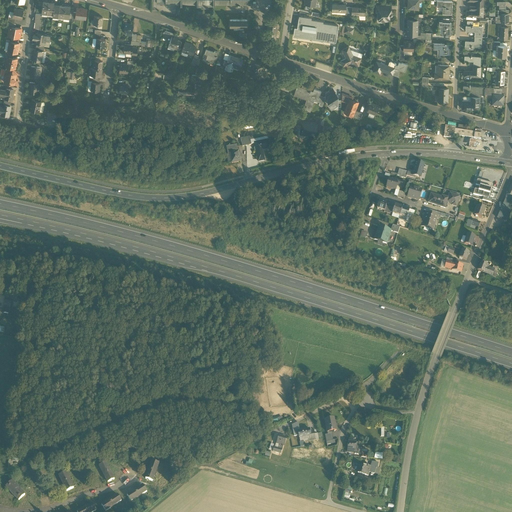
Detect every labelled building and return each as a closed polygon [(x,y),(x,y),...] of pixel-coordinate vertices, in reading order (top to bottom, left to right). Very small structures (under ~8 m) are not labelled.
[(451,1),(443,1),(443,7),(443,13),(451,14),(452,8),(451,8),(451,1)] [(345,12),(346,6),(346,5),(338,4),(332,4),(332,11),(345,12)] [(483,16),(483,7),(476,6),(476,9),(476,11),(467,11),(467,16),(476,16),(483,16)] [(358,14),(365,15),(365,8),(358,7),(352,7),(351,13),(351,14),(358,14)] [(15,17),(21,19),(23,10),(14,8),(12,17),(15,17)] [(76,17),(85,18),(86,9),(83,9),(83,8),(80,8),(77,8),(76,12),(76,17)] [(391,12),(389,12),(389,9),(383,9),(378,8),(378,9),(378,10),(378,18),(382,18),(382,19),(382,20),(383,21),(385,21),(386,20),(386,19),(390,19),(390,16),(391,16),(392,14),(392,13),(391,12)] [(99,25),(102,25),(102,17),(94,16),(94,24),(99,25)] [(294,27),(293,34),(297,35),(297,36),(314,39),(314,38),(324,39),(323,40),(335,42),(338,25),(323,23),(323,21),(311,19),(311,18),(303,17),(303,18),(298,18),(298,17),(297,28),(294,27)] [(266,38),(275,40),(277,23),(274,23),(274,20),(271,20),(270,22),(268,22),(266,38)] [(442,35),(449,35),(450,28),(451,28),(451,22),(450,22),(442,22),(442,26),(442,34),(442,35)] [(124,31),(127,31),(132,32),(133,24),(125,23),(124,31)] [(345,32),(352,34),(353,28),(350,27),(351,26),(350,26),(347,25),(346,26),(345,32)] [(475,31),(475,36),(482,36),(482,27),(478,27),(472,26),(466,26),(466,31),(475,31)] [(19,37),(21,29),(15,27),(11,27),(11,29),(10,35),(8,34),(8,35),(13,36),(19,37)] [(173,33),(165,30),(165,32),(164,32),(163,34),(164,35),(163,36),(166,38),(165,40),(167,42),(169,43),(172,35),(173,33)] [(45,40),(46,35),(46,34),(45,34),(37,32),(37,35),(36,38),(35,38),(35,39),(34,43),(36,43),(42,44),(43,40),(45,40)] [(293,34),(293,36),(335,43),(335,42),(323,40),(324,39),(314,38),(314,39),(297,36),(297,35),(293,34)] [(177,40),(178,37),(178,36),(178,37),(172,35),(169,43),(168,45),(174,47),(175,47),(177,40)] [(465,41),(465,46),(470,46),(474,46),(481,47),(482,36),(475,36),(474,41),(465,41)] [(96,46),(104,47),(105,39),(97,39),(96,46)] [(14,52),(17,52),(18,50),(19,46),(18,46),(19,43),(10,41),(8,50),(8,51),(14,52)] [(182,50),(193,54),(196,47),(190,45),(191,43),(185,41),(182,50)] [(412,50),(413,50),(413,42),(412,42),(410,42),(410,41),(406,41),(404,41),(403,45),(403,50),(404,50),(412,50)] [(123,52),(132,53),(132,47),(133,45),(131,44),(124,44),(123,52)] [(449,44),(441,44),(441,49),(441,53),(441,57),(443,57),(450,57),(450,51),(449,51),(449,44)] [(497,56),(506,57),(506,45),(500,45),(496,45),(496,50),(497,50),(497,56)] [(342,49),(346,58),(353,55),(351,50),(349,46),(342,49)] [(31,59),(39,61),(40,56),(42,57),(43,51),(35,49),(34,49),(33,54),(32,54),(31,59)] [(206,61),(213,64),(216,56),(217,56),(217,55),(218,51),(214,50),(214,51),(206,49),(204,53),(208,54),(206,61)] [(357,56),(353,55),(346,58),(341,60),(343,65),(350,62),(358,65),(362,55),(361,55),(362,53),(359,52),(357,56)] [(233,66),(239,68),(242,59),(229,55),(228,60),(226,64),(227,64),(233,66)] [(473,61),(473,66),(480,66),(481,56),(465,56),(464,61),(473,61)] [(10,67),(15,68),(15,65),(16,65),(17,62),(16,62),(17,59),(13,58),(8,57),(6,66),(7,66),(7,67),(10,67)] [(94,60),(93,67),(101,68),(102,60),(95,60),(94,60)] [(382,70),(387,72),(389,66),(388,65),(376,61),(373,71),(378,72),(379,69),(382,70)] [(389,62),(388,65),(389,66),(387,72),(391,74),(392,74),(394,68),(395,65),(396,63),(390,61),(389,62)] [(398,69),(404,71),(407,64),(401,62),(401,63),(399,62),(397,66),(395,65),(394,68),(398,69)] [(119,71),(127,72),(128,64),(120,63),(119,71)] [(250,77),(260,80),(262,75),(260,74),(263,66),(255,64),(250,77)] [(440,78),(448,78),(448,72),(449,72),(449,66),(448,66),(441,65),(440,73),(440,78)] [(35,77),(40,77),(41,67),(31,66),(30,76),(35,77)] [(480,76),(480,66),(473,66),(473,71),(464,71),(463,76),(480,76)] [(102,68),(101,68),(93,67),(90,67),(90,70),(90,74),(97,75),(101,75),(101,71),(100,71),(101,69),(102,68)] [(498,84),(500,84),(500,83),(503,84),(504,77),(505,71),(499,71),(496,70),(496,71),(495,83),(498,83),(498,84)] [(284,73),(282,72),(281,79),(284,80),(281,88),(288,90),(292,78),(283,76),(284,73)] [(4,82),(10,83),(15,79),(11,73),(10,74),(7,73),(6,73),(6,75),(4,82)] [(92,81),(91,86),(91,90),(99,91),(100,82),(99,82),(92,81)] [(180,94),(194,94),(194,88),(196,88),(196,83),(194,83),(195,82),(191,82),(191,83),(186,83),(186,82),(178,81),(178,86),(180,86),(180,94)] [(28,92),(38,93),(39,83),(35,82),(29,82),(28,92)] [(119,92),(122,92),(127,93),(128,85),(120,84),(119,92)] [(304,109),(310,111),(313,101),(316,103),(317,101),(319,95),(321,91),(314,89),(313,91),(313,93),(310,92),(310,90),(311,88),(302,85),(301,87),(297,86),(294,95),(299,97),(299,95),(308,98),(307,100),(304,109)] [(472,91),(472,96),(479,96),(479,94),(481,94),(482,94),(482,87),(479,86),(463,86),(463,91),(472,91)] [(439,101),(447,101),(447,95),(448,95),(448,88),(440,88),(439,96),(439,101)] [(10,100),(12,100),(14,90),(6,89),(6,91),(0,89),(0,95),(5,96),(4,98),(10,100)] [(334,91),(333,92),(331,94),(328,95),(328,99),(328,102),(329,103),(331,107),(333,106),(335,105),(336,105),(337,105),(337,99),(337,96),(334,91)] [(341,100),(346,102),(348,98),(349,96),(341,93),(341,100)] [(492,107),(503,107),(503,94),(501,94),(493,94),(493,93),(493,94),(493,101),(492,107)] [(479,102),(479,96),(472,96),(471,101),(463,101),(462,100),(462,106),(471,106),(478,106),(479,102)] [(353,114),(355,110),(358,102),(348,98),(346,102),(347,103),(344,112),(345,111),(353,114)] [(30,109),(39,111),(41,101),(37,100),(32,99),(31,105),(30,109)] [(375,113),(376,114),(379,105),(370,102),(367,110),(369,111),(375,113)] [(1,114),(9,116),(10,106),(9,106),(3,104),(3,107),(0,106),(0,111),(2,112),(1,114)] [(46,122),(54,123),(55,114),(47,113),(46,122)] [(305,136),(315,137),(316,124),(302,123),(301,129),(305,129),(304,136),(305,136)] [(443,138),(453,139),(455,130),(455,128),(445,127),(443,138)] [(459,137),(481,140),(481,135),(476,134),(475,134),(475,133),(455,130),(453,139),(458,140),(459,137)] [(256,151),(257,156),(263,154),(262,150),(270,149),(268,140),(255,143),(255,144),(256,148),(254,148),(255,151),(256,151)] [(231,162),(232,163),(240,162),(239,158),(241,157),(240,153),(238,153),(237,148),(235,148),(234,146),(228,147),(230,156),(228,157),(227,157),(228,162),(231,162)] [(420,178),(424,165),(416,162),(413,174),(412,176),(415,177),(420,178)] [(406,176),(408,172),(399,170),(397,176),(400,177),(406,179),(406,176)] [(387,188),(396,191),(397,187),(400,188),(404,189),(405,183),(394,180),(394,182),(389,180),(387,188)] [(476,185),(480,187),(480,186),(491,189),(493,184),(477,180),(476,185)] [(511,184),(497,218),(506,223),(511,209),(511,184)] [(478,190),(478,191),(490,194),(491,189),(480,186),(480,187),(478,190)] [(412,198),(419,200),(421,191),(411,188),(408,197),(408,198),(411,199),(412,198)] [(478,191),(478,190),(475,189),(473,195),(483,198),(488,199),(490,194),(478,191)] [(450,194),(448,199),(449,199),(447,203),(452,204),(452,206),(456,207),(459,197),(450,194)] [(445,209),(447,203),(449,199),(448,199),(442,196),(441,198),(431,195),(428,203),(445,209)] [(384,211),(386,207),(387,203),(380,201),(377,209),(384,211)] [(392,214),(399,216),(402,208),(395,205),(394,209),(392,214)] [(475,216),(482,219),(486,209),(478,206),(475,216)] [(409,210),(402,208),(399,216),(407,219),(409,210)] [(429,230),(433,231),(438,217),(432,215),(431,218),(425,216),(421,227),(424,228),(425,227),(430,229),(429,230)] [(474,230),(475,227),(471,226),(473,222),(468,221),(466,227),(474,230)] [(391,232),(398,234),(400,228),(396,227),(393,226),(391,232)] [(374,241),(387,245),(391,232),(379,228),(374,241)] [(464,244),(471,246),(475,237),(467,234),(466,237),(464,244)] [(488,246),(489,247),(492,248),(497,250),(499,245),(498,245),(500,240),(498,239),(496,238),(490,236),(487,244),(489,245),(488,246)] [(493,252),(491,251),(488,250),(486,249),(484,256),(490,259),(493,252)] [(459,258),(466,261),(470,253),(462,250),(459,258)] [(493,278),(498,267),(494,266),(484,261),(480,272),(484,274),(487,275),(486,276),(491,278),(491,277),(493,278)] [(453,263),(453,264),(452,270),(461,273),(462,266),(458,265),(453,263)] [(325,420),(327,432),(331,432),(336,431),(333,418),(325,420)] [(309,429),(299,431),(298,431),(299,436),(300,442),(309,440),(311,439),(310,436),(309,429)] [(275,448),(282,450),(284,445),(286,438),(279,436),(275,448)] [(347,453),(355,453),(356,445),(356,443),(348,442),(347,449),(348,449),(347,453)] [(152,461),(148,470),(155,473),(158,464),(152,461)] [(372,462),(371,467),(369,472),(375,474),(375,473),(374,473),(376,468),(378,463),(372,462)] [(99,466),(103,475),(110,471),(105,463),(99,466)] [(358,473),(368,476),(369,472),(371,467),(366,465),(365,468),(363,467),(360,466),(358,473)] [(152,482),(155,473),(148,470),(145,479),(152,482)] [(114,480),(110,471),(103,475),(108,483),(114,480)] [(59,476),(63,484),(70,480),(66,472),(59,476)] [(74,488),(70,480),(63,484),(67,492),(74,488)] [(6,487),(12,494),(18,488),(12,481),(6,487)] [(143,486),(135,491),(139,497),(147,492),(143,486)] [(25,495),(18,488),(12,494),(19,501),(25,495)] [(348,488),(345,499),(349,500),(349,501),(354,502),(354,500),(349,499),(352,489),(348,488)] [(130,502),(139,497),(135,491),(126,496),(130,502)] [(117,495),(109,501),(102,506),(106,511),(113,507),(121,501),(117,495)]
